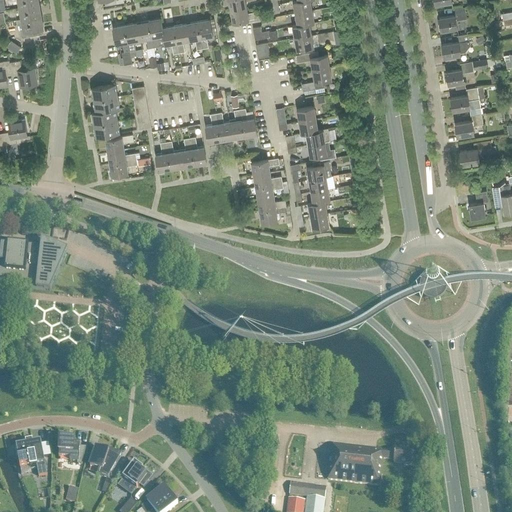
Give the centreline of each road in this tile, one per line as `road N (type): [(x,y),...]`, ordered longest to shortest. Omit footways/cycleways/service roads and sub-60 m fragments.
road 1 (primary): [(283,272),(388,339),(450,442)]
road 2 (primary): [(375,0),(407,207)]
road 3 (residential): [(450,202),(418,0)]
road 4 (residential): [(177,235),(154,293),(148,372),(161,426)]
road 5 (primary): [(427,184),(396,0)]
road 6 (residential): [(250,85),(66,64)]
road 7 (residential): [(0,432),(83,425),(135,440),(161,426)]
road 8 (primary): [(383,293),(399,330),(427,350),(444,410)]
